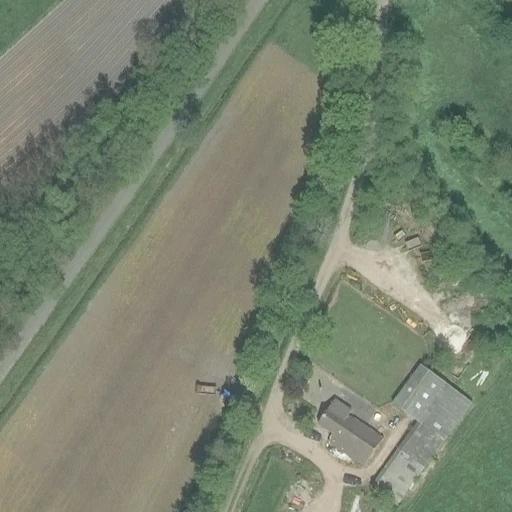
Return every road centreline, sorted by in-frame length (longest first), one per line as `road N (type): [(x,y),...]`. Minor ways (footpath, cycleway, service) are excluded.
road 1 (track): [(381,0),(376,85),(354,189),(227,511)]
road 2 (unclassified): [(0,366),(257,0)]
